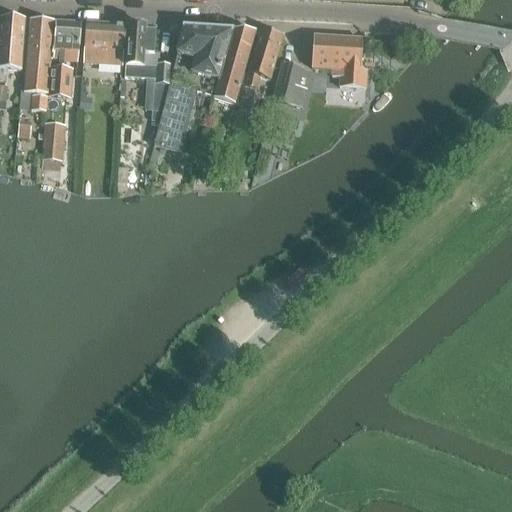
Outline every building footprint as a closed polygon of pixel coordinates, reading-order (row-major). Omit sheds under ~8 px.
[(24,22),(1,21),(0,31),(0,84),(6,84),(7,74),(20,75),(21,65),(24,22)] [(25,94),(29,94),(33,95),(47,96),(52,24),(30,22),(25,94)] [(55,23),(48,100),(66,102),(67,92),(69,92),(70,81),(68,81),(68,71),(65,71),(66,63),(77,64),(79,47),(81,25),(55,23)] [(124,52),(127,28),(86,26),(83,67),(123,69),(124,52)] [(147,30),(128,29),(126,68),(126,81),(148,82),(146,114),(153,115),(152,123),(161,124),(163,114),(169,88),(170,68),(157,67),(158,57),(154,57),(156,31),(147,30)] [(212,100),(231,34),(184,31),(177,57),(178,57),(170,88),(169,88),(163,114),(161,124),(155,149),(181,156),(196,96),(212,100)] [(234,107),(235,106),(243,76),(255,35),(233,34),(213,102),(234,107)] [(283,37),(260,36),(248,77),(243,76),(235,106),(240,108),(239,114),(251,117),(260,79),(270,82),(283,37)] [(362,42),(314,39),(312,71),(332,72),(331,79),(339,79),(339,89),(365,91),(366,72),(360,71),(362,42)] [(274,100),(272,104),(294,110),(294,109),(302,111),(307,92),(299,90),(303,71),(302,71),(302,70),(283,66),(282,66),(281,69),(274,100)] [(33,95),(31,113),(46,115),(47,96),(33,95)] [(19,125),(18,140),(30,141),(31,126),(27,125),(19,125)] [(62,164),(62,163),(65,128),(46,126),(43,162),(62,164)]
